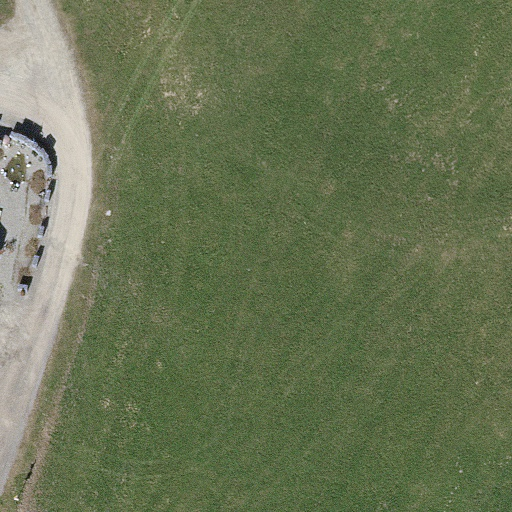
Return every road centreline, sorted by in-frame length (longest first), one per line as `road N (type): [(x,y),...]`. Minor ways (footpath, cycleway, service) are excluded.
road 1 (track): [(0,238),(33,255),(30,28),(17,0)]
road 2 (unclassified): [(0,383),(33,255)]
